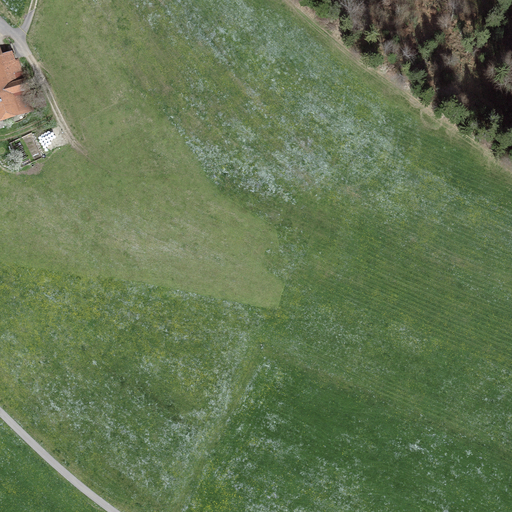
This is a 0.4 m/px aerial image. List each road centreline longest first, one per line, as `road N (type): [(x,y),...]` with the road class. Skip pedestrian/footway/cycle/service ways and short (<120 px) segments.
road 1 (track): [(0,410),(115,511)]
road 2 (track): [(71,140),(32,59),(0,22)]
